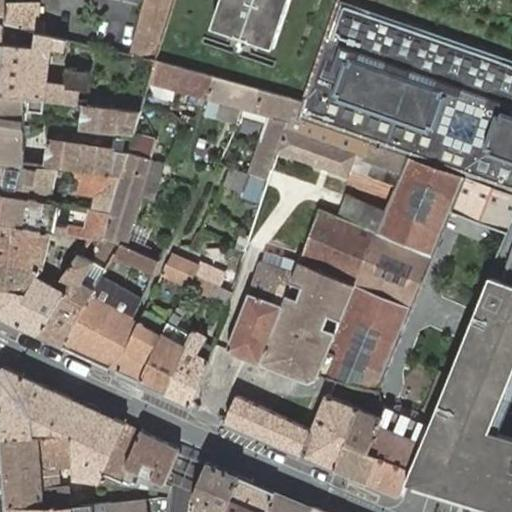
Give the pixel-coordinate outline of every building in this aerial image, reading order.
[(0,0),(0,19),(6,21),(6,22),(7,23),(37,32),(39,32),(41,1),(7,1),(6,0),(0,0)] [(136,55),(156,59),(174,0),(146,0),(147,1),(142,18),(134,47),(137,48),(136,55)] [(221,0),(213,26),(242,36),(247,38),(276,48),(291,0),(221,0)] [(511,55),(351,0),(339,0),(305,100),(299,117),(362,139),(410,156),(466,176),(511,192),(511,221),(508,230),(491,277),(511,284),(511,55)] [(0,19),(0,42),(36,47),(37,32),(7,23),(6,22),(6,21),(0,19)] [(55,36),(39,32),(37,32),(36,47),(0,42),(0,93),(25,96),(40,98),(45,99),(80,103),(83,90),(69,89),(51,86),(47,86),(50,56),(52,56),(54,48),(66,51),(69,39),(55,36)] [(171,86),(177,65),(171,63),(156,59),(150,80),(171,86)] [(292,116),(299,117),(305,100),(177,65),(171,86),(171,87),(274,116),(265,142),(263,141),(252,173),(269,179),(278,149),(292,116)] [(72,71),(69,89),(83,90),(88,91),(90,74),(72,71)] [(25,96),(0,93),(0,158),(25,162),(25,160),(46,163),(75,167),(121,175),(123,175),(130,153),(116,150),(51,140),(25,138),(25,102),(40,102),(40,98),(25,96)] [(136,132),(142,110),(87,104),(84,126),(136,132)] [(398,184),(410,156),(362,139),(299,117),(292,116),(278,149),(349,175),(351,168),(357,153),(382,162),(377,177),(398,184)] [(130,152),(130,153),(150,158),(155,142),(135,135),(130,152)] [(150,158),(130,153),(123,175),(121,175),(110,214),(106,232),(105,234),(122,243),(127,245),(136,216),(141,197),(152,159),(150,158)] [(152,159),(141,197),(155,201),(168,157),(154,153),(152,159)] [(357,153),(351,168),(377,177),(382,162),(357,153)] [(453,210),(466,176),(410,156),(398,184),(386,209),(377,231),(341,217),(321,209),(301,262),(354,283),(318,374),(378,391),(453,210)] [(25,162),(0,158),(0,192),(62,204),(73,206),(75,196),(64,193),(68,173),(58,171),(58,168),(24,165),(25,162)] [(110,214),(121,175),(75,167),(73,177),(77,177),(76,191),(97,194),(94,211),(110,214)] [(453,210),(508,230),(511,221),(511,192),(466,176),(453,210)] [(62,204),(0,192),(0,221),(53,231),(56,232),(86,237),(87,228),(67,224),(67,225),(58,223),(62,204)] [(350,194),(341,217),(377,231),(386,209),(350,194)] [(136,216),(127,245),(142,252),(145,246),(154,227),(144,222),(144,218),(136,216)] [(53,231),(0,221),(0,288),(28,293),(39,275),(44,266),(53,231)] [(105,234),(106,232),(87,228),(86,237),(92,239),(99,240),(104,241),(105,234)] [(81,253),(88,244),(92,239),(86,237),(73,254),(78,258),(81,253)] [(93,247),(99,240),(92,239),(88,244),(93,247)] [(127,245),(122,243),(116,254),(113,259),(119,262),(122,257),(131,261),(140,264),(150,269),(154,271),(160,260),(149,255),(142,252),(127,245)] [(145,246),(142,252),(149,255),(152,249),(145,246)] [(81,253),(78,258),(63,278),(72,282),(66,290),(39,334),(64,346),(92,294),(95,290),(82,283),(95,261),(81,253)] [(167,263),(196,275),(199,266),(171,255),(167,263)] [(285,304),(298,271),(260,259),(250,291),(285,304)] [(250,291),(228,349),(262,362),(310,380),(316,377),(318,374),(354,283),(301,262),(298,271),(285,304),(250,291)] [(191,287),(196,276),(196,275),(167,263),(162,274),(191,287)] [(49,269),(44,266),(39,275),(28,293),(0,288),(0,315),(39,334),(66,290),(44,277),(49,269)] [(235,282),(199,266),(196,275),(196,276),(213,283),(232,291),(235,282)] [(103,276),(95,290),(92,294),(64,346),(110,367),(133,317),(142,299),(103,276)] [(209,294),(213,283),(196,276),(191,287),(209,294)] [(490,429),(511,376),(511,284),(491,277),(451,375),(435,413),(490,429)] [(228,303),(232,291),(213,283),(209,294),(228,303)] [(177,306),(169,321),(164,334),(141,382),(165,393),(186,347),(192,334),(177,325),(184,310),(177,306)] [(140,321),(117,371),(141,382),(164,334),(169,321),(146,308),(140,321)] [(133,317),(110,367),(117,371),(140,321),(133,317)] [(186,347),(165,393),(191,406),(202,383),(209,360),(214,347),(206,342),(208,336),(194,329),(192,334),(186,347)] [(99,482),(126,423),(57,391),(5,366),(0,369),(0,406),(3,438),(38,436),(74,434),(75,465),(75,478),(99,482)] [(439,369),(416,423),(428,428),(431,421),(432,421),(435,413),(451,375),(439,369)] [(327,393),(313,428),(304,454),(337,468),(361,407),(327,393)] [(237,394),(226,421),(304,454),(313,428),(237,394)] [(337,468),(369,481),(379,455),(370,451),(384,415),(361,407),(337,468)] [(369,481),(401,494),(406,482),(428,428),(416,423),(387,411),(384,415),(370,451),(379,455),(369,481)] [(511,511),(511,435),(490,429),(435,413),(432,421),(431,421),(428,428),(406,482),(505,511),(511,511)] [(127,466),(143,431),(126,423),(99,482),(131,486),(145,488),(151,476),(127,466)] [(165,482),(179,448),(143,431),(127,466),(151,476),(165,482)] [(38,436),(3,438),(8,506),(43,507),(54,507),(81,505),(81,497),(69,497),(69,486),(58,486),(58,466),(75,465),(74,434),(38,436)] [(194,511),(225,511),(241,475),(209,461),(195,496),(194,505),(192,511),(194,511)] [(267,511),(277,490),(241,475),(225,511),(267,511)] [(310,511),(313,506),(277,490),(267,511),(310,511)] [(146,511),(145,498),(94,504),(81,505),(54,507),(43,507),(8,506),(8,511),(146,511)]
